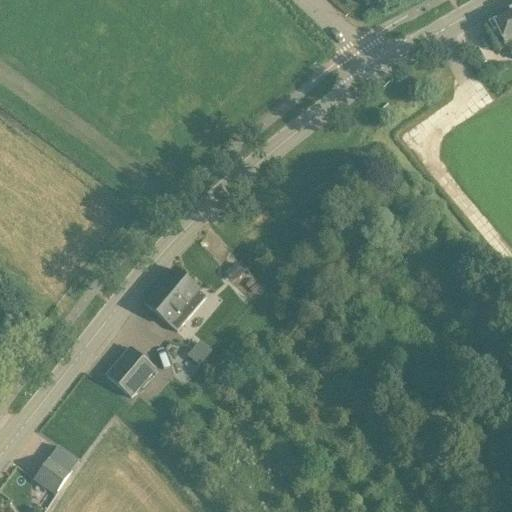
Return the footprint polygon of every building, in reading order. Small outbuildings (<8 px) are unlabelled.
[(511,12),(493,22),(506,46),(511,42),(511,12)] [(236,265),(227,273),(234,281),(243,274),(236,265)] [(143,307),(170,329),(177,335),(206,300),(199,294),(201,293),(174,270),(143,307)] [(189,357),(202,367),(215,350),(202,340),(189,357)] [(130,350),(106,378),(132,400),(155,372),(130,350)] [(53,498),(69,475),(49,461),(33,484),(53,498)]
